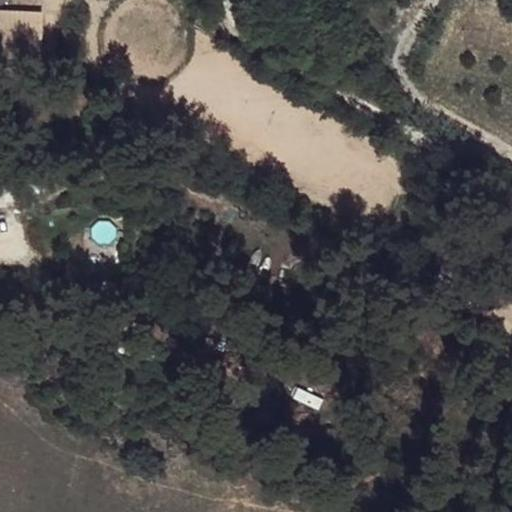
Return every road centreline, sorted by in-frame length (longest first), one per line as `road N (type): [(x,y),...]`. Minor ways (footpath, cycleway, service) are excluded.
road 1 (residential): [(511,153),(440,148),(401,129),(242,34),(226,0)]
road 2 (residential): [(511,149),(414,90),(401,59),(430,0)]
